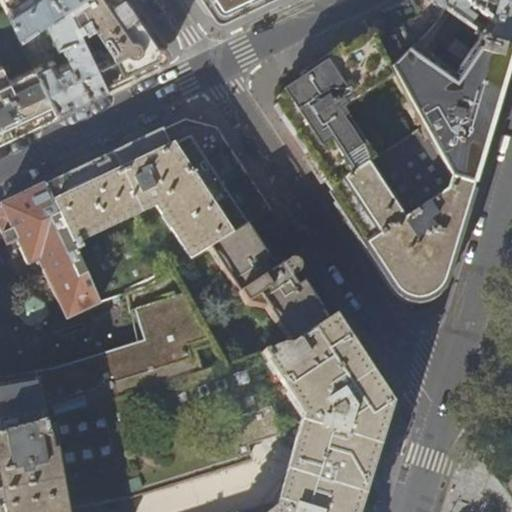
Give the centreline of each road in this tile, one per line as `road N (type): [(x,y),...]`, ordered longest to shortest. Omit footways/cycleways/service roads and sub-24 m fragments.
road 1 (residential): [(511,185),(442,415),(211,63)]
road 2 (tertiary): [(211,63),(0,167)]
road 3 (tertiary): [(350,0),(211,63)]
